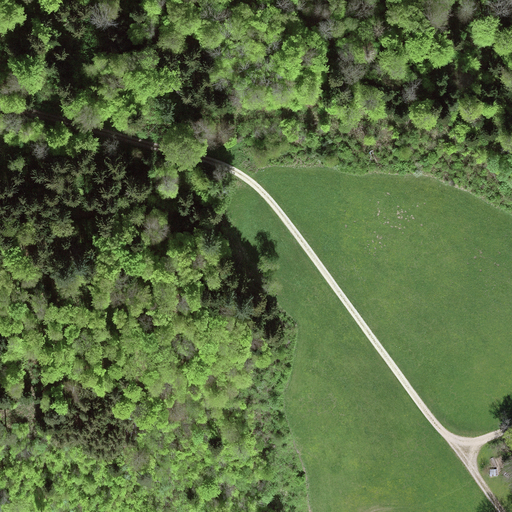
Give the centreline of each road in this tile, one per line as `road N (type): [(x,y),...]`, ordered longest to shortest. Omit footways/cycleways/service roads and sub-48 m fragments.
road 1 (track): [(461,451),(258,187),(206,160),(0,104)]
road 2 (track): [(511,151),(359,117),(146,122),(96,131)]
road 3 (track): [(503,511),(369,511)]
